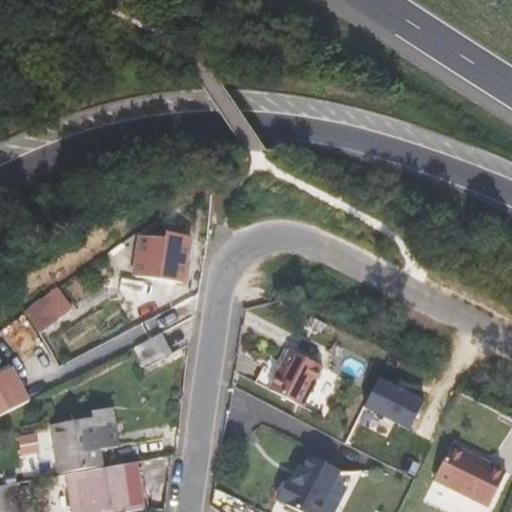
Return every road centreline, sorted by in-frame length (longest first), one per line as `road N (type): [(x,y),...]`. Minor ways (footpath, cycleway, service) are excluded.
road 1 (residential): [(188,511),(216,317),(229,267),(247,247),(311,241),(511,341)]
road 2 (trunk): [(0,178),(129,126),(246,117),(375,139),(511,189)]
road 3 (trunk): [(374,0),(511,90)]
